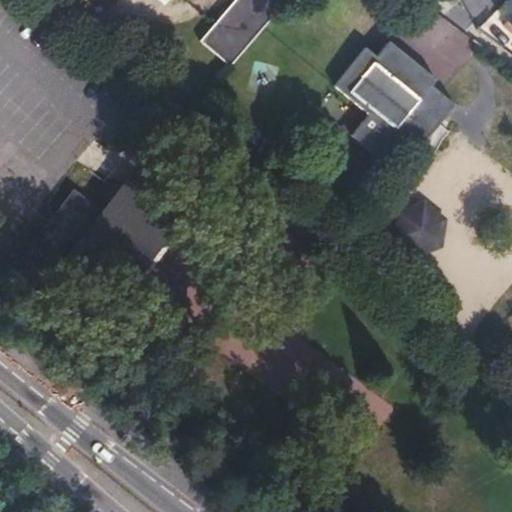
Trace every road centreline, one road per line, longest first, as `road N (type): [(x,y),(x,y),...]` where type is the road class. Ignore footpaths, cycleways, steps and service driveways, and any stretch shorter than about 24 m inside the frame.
road 1 (primary): [(176,511),(0,371)]
road 2 (primary): [(8,424),(123,511)]
road 3 (primary): [(8,424),(107,511)]
